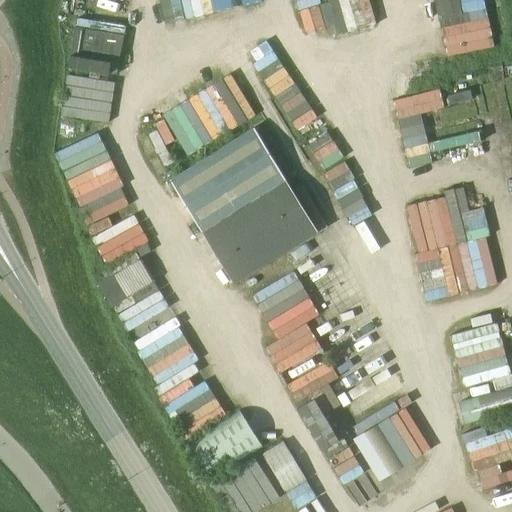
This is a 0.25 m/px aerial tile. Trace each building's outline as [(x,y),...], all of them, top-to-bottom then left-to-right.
[(171,181),(233,282),(317,230),(255,129),(171,181)] [(511,386),(458,402),(464,424),(511,409),(511,386)] [(315,398),(297,408),(322,450),(339,440),(315,398)] [(239,410),(188,442),(211,479),(262,447),(239,410)] [(388,417),(353,439),(379,481),(414,459),(388,417)] [(283,441),(262,453),(285,492),(306,480),(283,441)]
